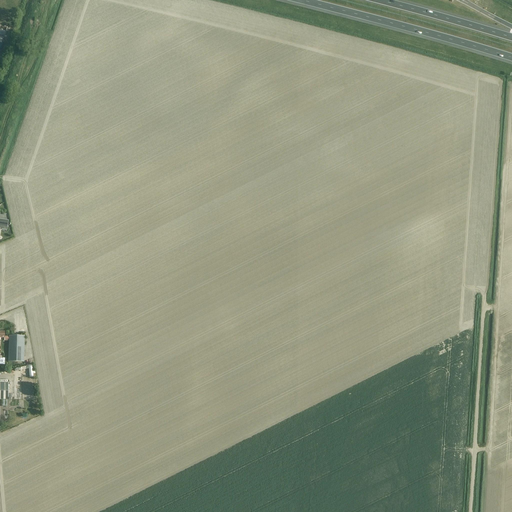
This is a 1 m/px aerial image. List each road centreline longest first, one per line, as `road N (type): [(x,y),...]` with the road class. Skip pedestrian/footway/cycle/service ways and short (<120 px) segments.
road 1 (motorway): [(299,0),(511,58)]
road 2 (unclassified): [(470,511),(484,298)]
road 3 (motorway): [(511,37),(374,0)]
